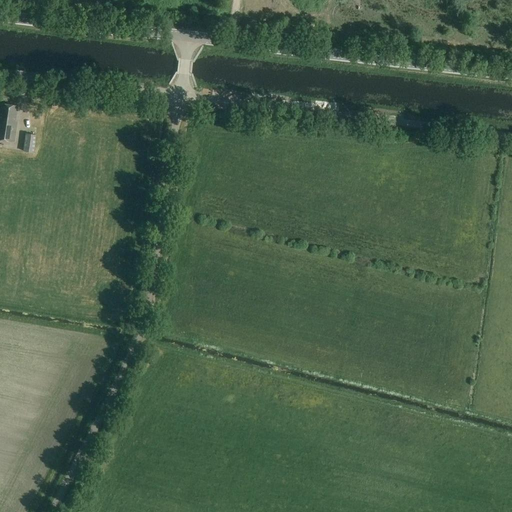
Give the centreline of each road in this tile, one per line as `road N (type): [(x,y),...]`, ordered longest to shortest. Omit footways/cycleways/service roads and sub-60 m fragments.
road 1 (unclassified): [(51,511),(142,331),(181,93)]
road 2 (unclassified): [(181,93),(511,135)]
road 3 (tertiary): [(511,74),(186,36)]
road 4 (tertiary): [(186,36),(0,13)]
road 5 (unclassified): [(181,93),(0,71)]
